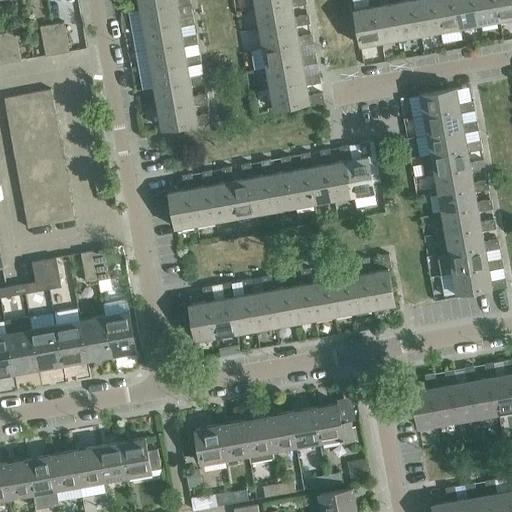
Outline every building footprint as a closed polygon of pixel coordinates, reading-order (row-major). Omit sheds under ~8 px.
[(138,0),(140,8),(177,2),(178,6),(191,3),(190,0),(138,0)] [(375,5),(380,4),(378,0),(369,0),(370,6),(356,8),(355,8),(361,45),(364,45),(364,44),(381,41),(375,5)] [(389,0),(390,2),(380,4),(375,5),(381,41),(401,37),(395,1),(399,0),(389,0)] [(401,0),(399,0),(395,1),(401,37),(421,34),(414,0),(401,0)] [(414,0),(421,34),(441,30),(435,0),(414,0)] [(435,0),(441,30),(461,27),(455,0),(435,0)] [(455,0),(461,27),(481,23),(476,0),(455,0)] [(476,0),(481,23),(501,20),(497,0),(476,0)] [(511,0),(497,0),(501,20),(511,17),(511,0)] [(256,8),(260,28),(296,21),(297,25),(311,23),(309,13),(295,16),(293,5),(293,1),(256,8)] [(140,8),(144,28),(180,22),(181,26),(195,23),(193,14),(179,16),(178,6),(177,2),(140,8)] [(65,21),(53,23),(58,53),(70,51),(65,21)] [(260,28),(264,48),(300,41),(300,45),(314,42),(313,33),(299,36),(297,25),(296,21),(260,28)] [(144,28),(147,48),(184,42),(185,45),(198,43),(197,34),(183,36),(181,26),(180,22),(144,28)] [(58,53),(53,23),(41,25),(46,55),(58,53)] [(16,30),(4,32),(9,62),(21,59),(16,30)] [(4,32),(0,32),(0,63),(9,62),(4,32)] [(264,48),(267,68),(303,61),(304,65),(318,62),(316,53),(302,55),(300,45),(300,41),(264,48)] [(147,48),(151,68),(188,61),(188,65),(202,63),(200,53),(187,56),(185,45),(184,42),(147,48)] [(151,68),(154,88),(191,81),(192,85),(206,82),(204,73),(190,75),(188,65),(188,61),(151,68)] [(267,68),(271,87),(307,81),(307,84),(321,82),(320,72),(306,75),(304,65),(303,61),(267,68)] [(154,88),(158,108),(195,101),(195,104),(209,102),(207,93),(194,95),(192,85),(191,81),(154,88)] [(307,81),(271,87),(274,105),(273,105),(274,107),(310,101),(311,104),(325,102),(323,92),(309,95),(307,84),(307,81)] [(420,94),(424,114),(461,107),(462,112),(475,109),(474,100),(460,102),(457,87),(420,94)] [(52,88),(28,93),(30,104),(54,100),(52,88)] [(5,97),(7,109),(30,104),(28,93),(5,97)] [(30,104),(33,116),(56,112),(54,100),(30,104)] [(195,101),(158,108),(162,128),(198,121),(198,124),(213,122),(211,112),(197,115),(195,104),(195,101)] [(7,109),(9,120),(33,116),(30,104),(7,109)] [(424,114),(428,133),(464,127),(465,132),(479,129),(477,120),(463,122),(462,112),(461,107),(424,114)] [(33,116),(35,128),(58,124),(56,112),(33,116)] [(9,120),(11,132),(35,128),(33,116),(9,120)] [(35,128),(37,140),(60,136),(58,124),(35,128)] [(428,133),(431,153),(468,147),(469,151),(483,149),(481,139),(467,142),(465,132),(464,127),(428,133)] [(11,132),(13,144),(37,140),(35,128),(11,132)] [(37,140),(39,152),(62,148),(60,136),(37,140)] [(13,144),(16,156),(39,152),(37,140),(13,144)] [(362,156),(352,158),(349,159),(355,195),(375,192),(369,155),(372,155),(369,141),(360,142),(362,156)] [(343,160),(332,162),(329,162),(335,199),(355,195),(349,159),(352,158),(349,144),(340,146),(343,160)] [(431,153),(435,173),(471,167),(472,171),(486,168),(484,159),(470,161),(469,151),(468,147),(431,153)] [(39,152),(41,164),(65,159),(62,148),(39,152)] [(323,163),(313,165),(309,166),(315,202),(335,199),(329,162),(332,162),(330,148),(320,149),(323,163)] [(303,167),(293,169),(289,169),(296,206),(315,202),(309,166),(313,165),(310,151),(301,153),(303,167)] [(16,156),(18,168),(41,164),(39,152),(16,156)] [(283,170),(273,172),(269,173),(276,210),(296,206),(289,169),(293,169),(290,155),(281,157),(283,170)] [(264,174),(253,176),(249,177),(256,213),(276,210),(269,173),(273,172),(271,158),(261,160),(264,174)] [(41,164),(44,175),(67,171),(65,159),(41,164)] [(244,177),(234,179),(229,180),(236,217),(256,213),(249,177),(253,176),(251,162),(242,164),(244,177)] [(18,168),(20,180),(44,175),(41,164),(18,168)] [(224,181),(214,183),(209,184),(216,220),(236,217),(229,180),(234,179),(231,166),(222,167),(224,181)] [(435,173),(438,193),(475,186),(476,191),(490,188),(488,179),(474,181),(472,171),(471,167),(435,173)] [(205,185),(194,186),(190,187),(196,224),(216,220),(209,184),(214,183),(212,169),(202,171),(205,185)] [(44,175),(46,187),(69,183),(67,171),(44,175)] [(190,187),(194,186),(192,173),(183,174),(185,188),(170,191),(176,228),(196,224),(190,187)] [(20,180),(22,192),(46,187),(44,175),(20,180)] [(46,187),(48,199),(71,195),(69,183),(46,187)] [(438,193),(442,213),(479,206),(479,210),(493,208),(491,198),(477,201),(476,191),(475,186),(438,193)] [(22,192),(24,203),(48,199),(46,187),(22,192)] [(48,199),(50,211),(73,207),(71,195),(48,199)] [(24,203),(26,215),(50,211),(48,199),(24,203)] [(442,213),(445,233),(482,226),(483,230),(497,227),(495,218),(481,220),(479,210),(479,206),(442,213)] [(73,207),(50,211),(52,223),(75,219),(73,207)] [(50,211),(26,215),(28,227),(52,223),(50,211)] [(445,233),(449,253),(486,246),(486,250),(500,247),(499,238),(485,240),(483,230),(482,226),(445,233)] [(449,253),(453,273),(489,266),(490,269),(504,267),(502,257),(488,260),(486,250),(486,246),(449,253)] [(105,248),(93,250),(99,279),(111,277),(105,248)] [(99,279),(93,250),(81,252),(87,282),(99,279)] [(382,268),(372,270),(369,271),(375,307),(395,304),(389,268),(392,267),(389,253),(380,255),(382,268)] [(363,272),(352,274),(349,274),(356,311),(375,307),(369,271),(372,270),(370,256),(360,258),(363,272)] [(57,257),(45,259),(50,288),(62,286),(57,257)] [(36,281),(24,283),(26,293),(50,288),(45,259),(33,261),(36,281)] [(343,275),(333,277),(329,278),(336,315),(356,311),(349,274),(352,274),(350,260),(340,262),(343,275)] [(323,279),(313,281),(309,282),(316,318),(336,315),(329,278),(333,277),(330,264),(321,265),(323,279)] [(489,266),(453,273),(456,293),(492,286),(493,289),(507,287),(506,277),(492,280),(490,269),(489,266)] [(304,283),(293,284),(289,285),(296,322),(316,318),(309,282),(313,281),(310,267),(301,269),(304,283)] [(284,286),(274,288),(269,289),(276,325),(296,322),(289,285),(293,284),(291,271),(281,272),(284,286)] [(264,290),(254,292),(250,292),(256,329),(276,325),(269,289),(274,288),(271,274),(262,276),(264,290)] [(245,293),(234,295),(230,296),(236,333),(256,329),(250,292),(254,292),(251,278),(242,279),(245,293)] [(225,297),(215,299),(210,300),(216,336),(236,333),(230,296),(234,295),(232,281),(222,283),(225,297)] [(24,283),(0,287),(0,290),(1,297),(26,293),(24,283)] [(210,300),(215,299),(212,285),(203,287),(205,300),(190,303),(196,340),(216,336),(210,300)] [(130,309),(105,314),(113,355),(137,351),(130,309)] [(105,314),(81,318),(88,359),(113,355),(105,314)] [(81,318),(56,323),(64,364),(88,359),(81,318)] [(56,323),(32,327),(39,368),(64,364),(56,323)] [(32,327),(7,331),(15,373),(39,368),(32,327)] [(7,331),(0,332),(0,375),(15,373),(7,331)] [(507,373),(496,375),(492,376),(499,412),(511,410),(511,358),(504,360),(507,373)] [(487,377),(477,379),(472,379),(479,416),(499,412),(492,376),(496,375),(494,361),(485,363),(487,377)] [(467,380),(457,382),(452,383),(459,420),(479,416),(472,379),(477,379),(474,365),(465,367),(467,380)] [(447,384),(437,386),(433,387),(439,423),(459,420),(452,383),(457,382),(454,369),(445,370),(447,384)] [(433,387),(437,386),(435,372),(425,374),(428,388),(413,390),(419,427),(439,423),(433,387)] [(338,402),(315,406),(321,441),(340,437),(344,437),(342,421),(338,402)] [(315,406),(291,411),(297,445),(321,441),(315,406)] [(291,411),(267,415),(274,449),(297,445),(291,411)] [(267,415),(244,419),(250,454),(274,449),(267,415)] [(244,419),(220,423),(226,458),(250,454),(244,419)] [(352,420),(342,421),(344,437),(340,437),(341,439),(344,439),(344,442),(355,440),(352,420)] [(226,458),(220,423),(195,428),(202,462),(226,458)] [(146,437),(122,441),(128,475),(152,471),(152,469),(148,450),(146,437)] [(122,441),(98,445),(105,480),(128,475),(122,441)] [(98,445),(75,450),(81,484),(105,480),(98,445)] [(158,448),(148,450),(152,469),(162,467),(158,448)] [(75,450),(51,454),(57,488),(81,484),(75,450)] [(51,454),(27,458),(33,493),(57,488),(51,454)] [(27,458),(3,462),(10,497),(33,493),(27,458)] [(3,462),(0,463),(0,498),(10,497),(3,462)] [(341,471),(326,474),(328,485),(343,482),(341,471)] [(328,485),(326,474),(311,477),(313,488),(328,485)] [(507,490),(497,492),(493,493),(496,511),(511,511),(511,474),(505,476),(507,490)] [(488,494),(477,495),(473,496),(475,511),(496,511),(493,493),(497,492),(495,478),(485,480),(488,494)] [(294,480),(279,483),(281,493),(296,491),(294,480)] [(468,497),(458,499),(453,500),(455,511),(475,511),(473,496),(477,495),(475,482),(465,483),(468,497)] [(281,493),(279,483),(264,485),(266,496),(281,493)] [(455,511),(453,500),(458,499),(455,485),(446,487),(448,501),(433,503),(434,511),(455,511)] [(319,493),(322,511),(348,511),(358,510),(353,487),(319,493)] [(247,488),(232,491),(234,502),(249,499),(247,488)] [(234,502),(232,491),(216,494),(218,505),(234,502)] [(191,496),(193,508),(209,505),(207,494),(191,496)]
